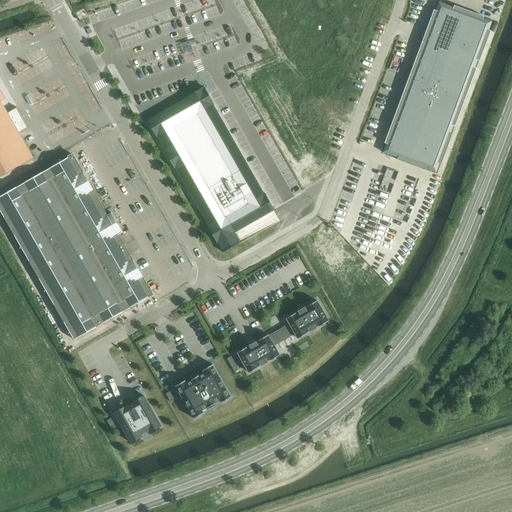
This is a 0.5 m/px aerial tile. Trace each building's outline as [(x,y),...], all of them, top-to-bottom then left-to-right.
[(386,144),(383,152),(397,158),(397,160),(398,160),(399,158),(426,168),(425,170),(427,171),(427,169),(436,172),(492,22),(483,18),(484,17),(482,16),(482,18),(454,8),(455,6),(454,6),(453,7),(439,2),(435,11),(434,10),(433,11),(435,12),(429,29),(387,143),(385,142),(384,143),(386,144)] [(0,175),(32,158),(19,134),(28,128),(28,129),(29,129),(16,107),(16,108),(7,113),(0,102),(5,99),(0,90),(0,175)] [(212,90),(153,124),(227,255),(242,246),(237,237),(280,214),(212,90)] [(107,215),(73,155),(0,196),(0,208),(74,340),(153,295),(118,235),(123,232),(121,231),(120,232),(116,224),(111,215),(112,215),(111,213),(107,215)] [(286,318),(290,326),(269,338),(274,345),(295,334),(298,339),(307,334),(307,333),(309,331),(310,332),(316,329),(316,328),(319,326),(319,327),(329,322),(317,301),(307,306),(308,307),(305,309),(305,308),(298,312),(299,312),(296,314),(295,313),(286,318)] [(237,352),(249,373),(258,368),(258,367),(260,365),(261,366),(267,362),(270,360),(270,361),(280,356),(274,345),(269,338),(268,335),(258,340),(259,341),(256,343),(256,342),(249,345),(250,346),(247,348),(246,347),(237,352)] [(204,413),(204,412),(203,412),(202,410),(208,407),(209,409),(208,409),(208,410),(216,405),(215,405),(214,403),(220,400),(221,402),(221,403),(231,397),(231,396),(230,397),(212,365),(213,365),(213,364),(202,370),(202,371),(203,371),(204,373),(198,376),(197,374),(198,374),(198,373),(190,378),(191,378),(192,380),(186,383),(185,381),(186,381),(185,380),(175,386),(175,387),(176,386),(194,418),(193,418),(193,419),(204,413)] [(161,426),(143,395),(133,402),(134,404),(126,409),(124,406),(114,412),(131,443),(142,437),(140,435),(149,430),(150,432),(161,426)]
